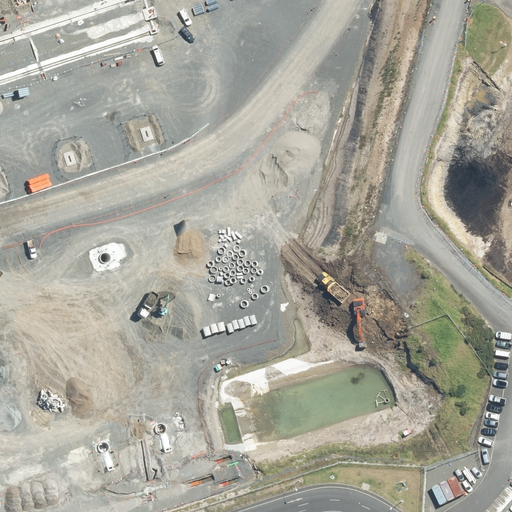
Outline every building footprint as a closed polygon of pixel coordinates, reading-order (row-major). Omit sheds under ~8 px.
[(335,122),(338,113),(319,106),(315,115),(335,122)] [(315,110),(307,107),(299,125),(308,128),(315,110)] [(338,113),(335,122),(331,132),(351,140),(358,120),(338,113)] [(241,117),(237,128),(255,134),(259,123),(241,117)] [(360,143),(369,146),(377,126),(367,123),(360,143)] [(261,125),(258,135),(280,142),(283,132),(261,125)] [(327,142),(331,132),(316,127),(312,137),(327,142)] [(308,147),(317,151),(319,143),(290,132),(286,143),(306,151),(308,147)] [(348,149),(351,140),(331,132),(327,142),(348,149)] [(369,146),(360,143),(351,140),(348,149),(366,156),(369,146)] [(338,159),(341,150),(322,144),(319,153),(338,159)] [(341,150),(338,159),(359,166),(362,157),(341,150)] [(362,157),(359,166),(378,172),(381,163),(362,157)] [(319,316),(333,303),(338,295),(347,262),(358,266),(381,206),(332,187),(304,277),(297,275),(290,294),(287,293),(282,311),(304,317),(319,316)] [(280,286),(281,264),(234,262),(233,264),(224,264),(225,284),(280,286)] [(260,288),(239,287),(238,314),(259,314),(260,288)] [(253,315),(246,320),(254,334),(261,329),(253,315)] [(305,324),(302,317),(292,323),(290,320),(272,329),(277,339),(305,324)]
